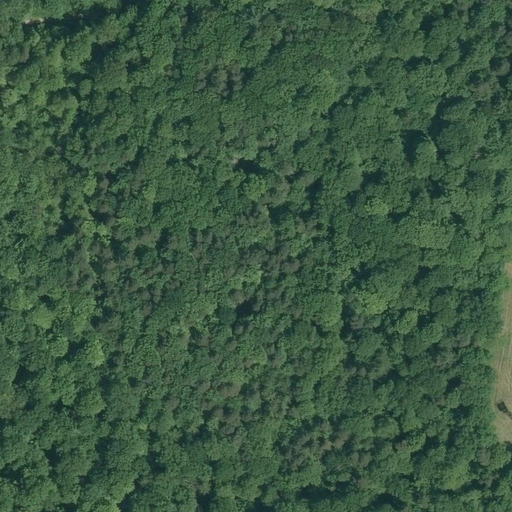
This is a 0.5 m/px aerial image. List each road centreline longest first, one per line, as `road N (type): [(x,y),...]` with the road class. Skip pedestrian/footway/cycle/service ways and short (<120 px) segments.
road 1 (track): [(0,339),(66,511)]
road 2 (track): [(158,0),(0,18)]
